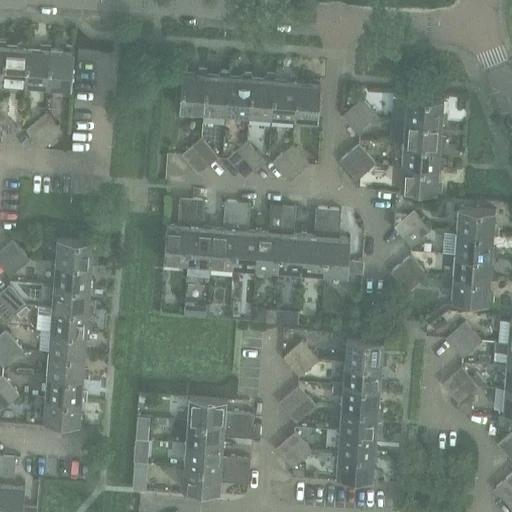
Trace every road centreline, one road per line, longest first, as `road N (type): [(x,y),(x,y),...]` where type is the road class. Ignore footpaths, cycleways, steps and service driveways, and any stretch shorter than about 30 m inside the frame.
road 1 (residential): [(173,183),(325,195),(339,21)]
road 2 (unclassified): [(339,21),(88,0)]
road 3 (residential): [(259,511),(272,332)]
road 4 (unclassified): [(480,32),(339,21)]
